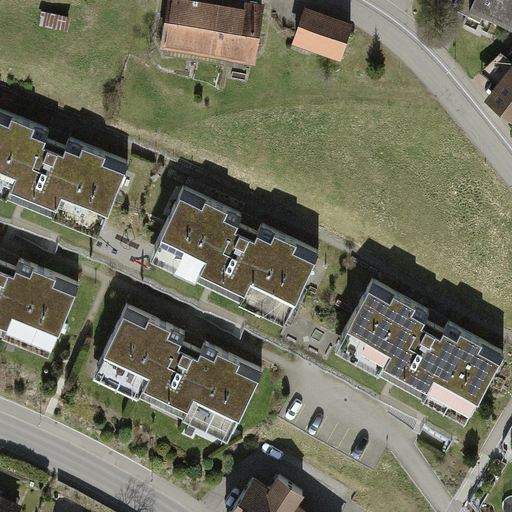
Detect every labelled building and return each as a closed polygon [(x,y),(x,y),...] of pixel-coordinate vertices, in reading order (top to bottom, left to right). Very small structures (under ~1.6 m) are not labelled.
[(222,1),(215,0),(173,0),(165,51),(212,58),(222,1)] [(511,0),(462,0),(461,4),(511,28),(511,0)] [(269,8),(222,1),(212,58),(260,66),(269,8)] [(357,27),(308,11),(297,45),(345,61),(357,27)] [(511,74),(490,103),(511,119),(511,74)] [(56,133),(0,110),(0,183),(12,189),(8,198),(55,217),(58,208),(102,225),(128,162),(67,138),(64,144),(53,140),(56,133)] [(252,220),(187,190),(158,251),(205,273),(200,282),(246,304),(250,295),(293,315),(322,254),(263,226),(260,232),(249,227),(252,220)] [(7,256),(0,253),(0,337),(6,340),(10,331),(54,349),(80,286),(19,261),(16,267),(5,263),(7,256)] [(437,319),(374,286),(342,346),(388,370),(383,379),(428,402),(433,393),(475,415),(506,355),(448,324),(445,331),(434,325),(437,319)] [(193,339),(128,308),(99,370),(146,392),(141,401),(187,422),(191,413),(234,433),(263,372),(203,344),(201,350),(190,345),(193,339)] [(257,478),(234,511),(306,511),(300,507),(307,497),(279,477),(271,488),(257,478)] [(20,511),(24,504),(0,493),(0,511),(20,511)]
